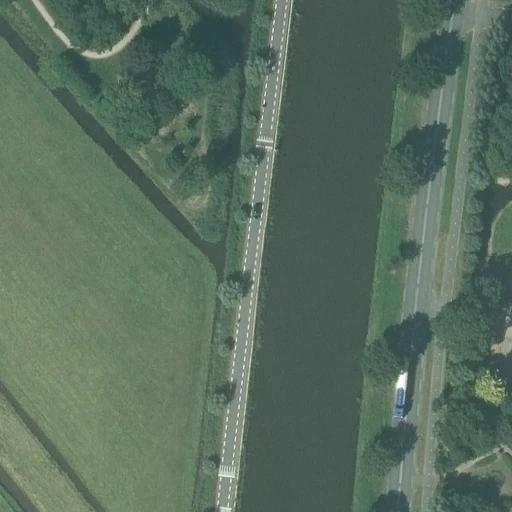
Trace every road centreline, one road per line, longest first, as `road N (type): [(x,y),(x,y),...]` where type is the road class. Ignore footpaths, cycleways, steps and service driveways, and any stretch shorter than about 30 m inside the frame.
road 1 (secondary): [(401,511),(420,276),(459,0)]
road 2 (unclassified): [(223,511),(281,0)]
